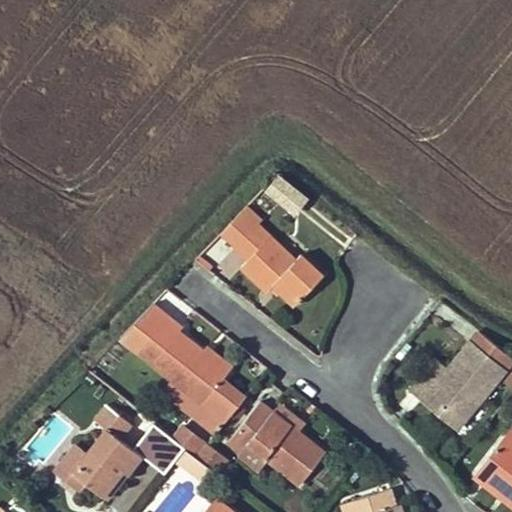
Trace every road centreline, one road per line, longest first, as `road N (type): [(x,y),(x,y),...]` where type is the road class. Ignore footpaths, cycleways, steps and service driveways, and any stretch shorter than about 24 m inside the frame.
road 1 (residential): [(335,392),(199,292)]
road 2 (residential): [(444,511),(416,472),(335,392)]
